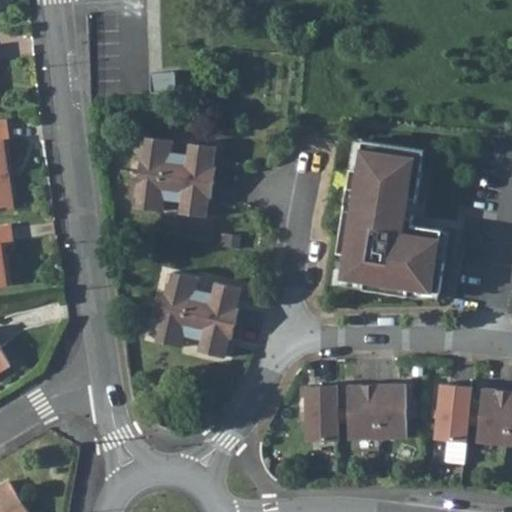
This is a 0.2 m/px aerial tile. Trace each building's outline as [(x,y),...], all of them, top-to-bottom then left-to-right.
[(154,73),(147,72),(147,92),(172,93),(172,73),(154,73)] [(0,215),(11,214),(2,144),(7,144),(4,124),(0,124),(0,215)] [(142,146),(139,170),(214,180),(216,165),(214,165),(216,145),(190,141),(188,153),(171,151),(173,139),(146,135),(145,147),(142,146)] [(425,150),(363,140),(358,169),(351,168),(338,252),(345,253),(342,277),(364,281),(363,288),(408,295),(410,288),(441,293),(445,262),(438,260),(443,230),(413,225),(425,150)] [(214,180),(139,170),(135,193),(138,193),(136,206),(163,209),(165,197),(181,200),(180,212),(206,216),(209,196),(212,196),(214,180)] [(7,230),(0,230),(0,291),(7,291),(4,265),(0,265),(0,250),(9,249),(7,230)] [(168,281),(163,304),(237,322),(240,307),(238,306),(242,287),(216,280),(213,292),(197,288),(199,276),(174,270),(171,281),(168,281)] [(237,322),(163,304),(157,327),(159,328),(156,339),(183,346),(186,333),(202,338),(199,350),(225,356),(230,337),(233,337),(237,322)] [(473,386),(442,382),(436,438),(448,439),(446,462),(464,464),(473,386)] [(378,437),(377,383),(348,384),(349,438),(378,437)] [(407,383),(377,383),(378,437),(408,437),(407,383)] [(339,440),(338,384),(307,385),(308,441),(339,440)] [(506,444),(511,390),(483,387),(477,441),(506,444)] [(0,511),(26,511),(8,482),(0,486),(0,511)]
